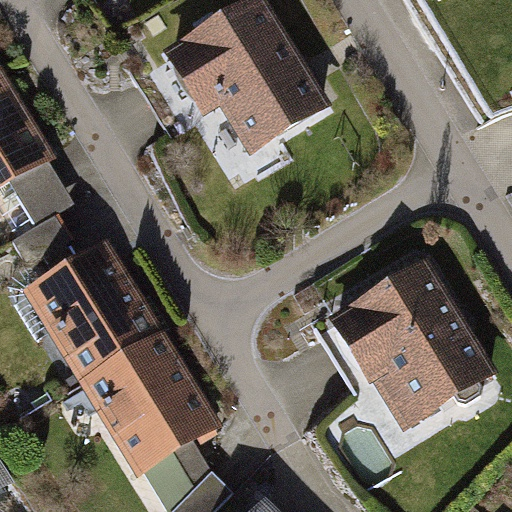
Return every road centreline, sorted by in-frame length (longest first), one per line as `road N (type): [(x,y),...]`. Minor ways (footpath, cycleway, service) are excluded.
road 1 (residential): [(15,0),(146,223),(221,328)]
road 2 (residential): [(450,164),(221,328)]
road 3 (residential): [(221,328),(320,511)]
road 4 (residential): [(450,164),(343,0)]
